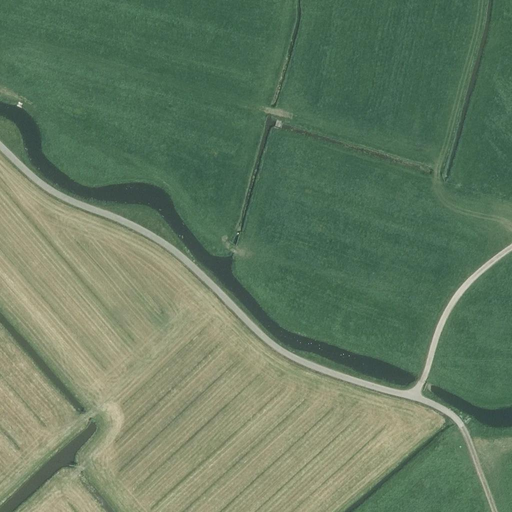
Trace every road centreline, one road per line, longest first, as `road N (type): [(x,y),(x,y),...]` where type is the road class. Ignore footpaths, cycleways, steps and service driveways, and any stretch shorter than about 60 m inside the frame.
road 1 (track): [(494,511),(454,416),(300,362),(168,246),(56,194),(0,145)]
road 2 (track): [(511,246),(443,315),(414,397)]
